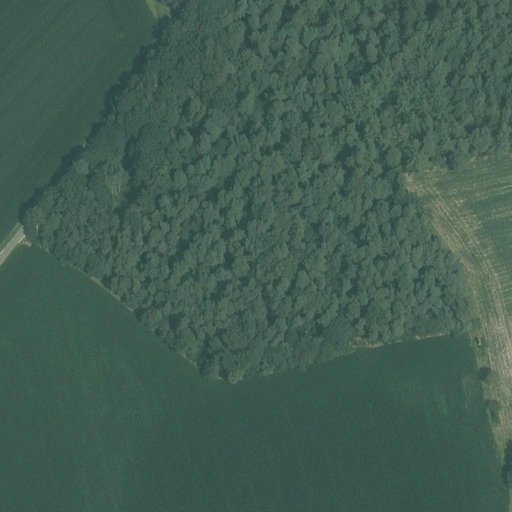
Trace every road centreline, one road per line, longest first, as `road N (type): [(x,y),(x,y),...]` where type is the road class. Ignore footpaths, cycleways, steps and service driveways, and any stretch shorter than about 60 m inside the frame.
road 1 (track): [(206,4),(358,123),(446,230),(482,317),(511,449)]
road 2 (unclassified): [(0,259),(209,0)]
